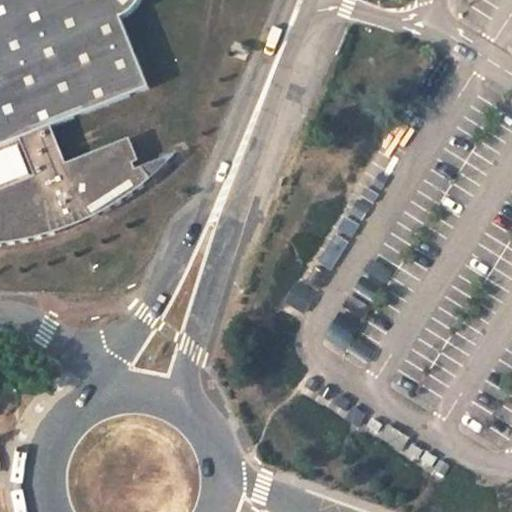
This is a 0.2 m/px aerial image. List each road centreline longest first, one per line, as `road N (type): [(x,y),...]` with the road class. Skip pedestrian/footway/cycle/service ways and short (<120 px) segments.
road 1 (secondary): [(182,402),(240,157)]
road 2 (secondary): [(240,157),(146,314)]
road 3 (secondary): [(300,0),(240,157)]
road 4 (secondary): [(108,393),(60,428),(48,455),(50,511)]
